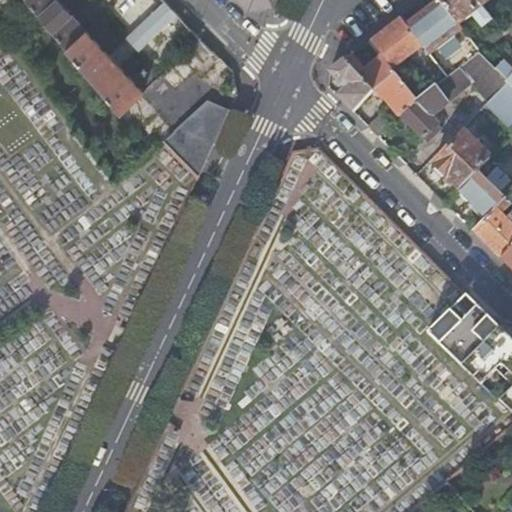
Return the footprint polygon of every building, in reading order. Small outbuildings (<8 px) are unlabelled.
[(26,0),(49,26),(53,31),(154,151),(163,143),(198,178),(229,111),(208,101),(173,133),(140,95),(143,93),(122,69),(58,0),(57,0),(26,0)] [(274,6),(276,0),(240,0),(240,1),(250,11),(274,6)] [(482,9),(493,0),(437,0),(439,2),(458,27),(472,17),(483,30),(492,22),(482,9)] [(461,31),(458,27),(439,2),(423,14),(408,26),(423,48),(429,56),(461,31)] [(408,26),(401,18),(371,43),(381,58),(391,73),(409,59),(423,48),(408,26)] [(53,31),(49,26),(43,31),(47,35),(53,31)] [(423,48),(409,59),(416,67),(429,56),(423,48)] [(473,86),(488,105),(509,84),(496,71),(479,54),(446,80),(415,105),(401,119),(414,132),(428,146),(443,131),(430,118),(448,104),(449,106),(473,86)] [(375,89),(392,74),(391,73),(381,58),(365,72),(359,64),(353,57),(346,62),(372,93),(375,89)] [(339,99),(354,115),(372,93),(346,62),(330,75),(339,85),(345,92),(339,99)] [(509,84),(511,86),(511,70),(504,63),(496,71),(509,84)] [(369,129),(380,140),(401,119),(415,105),(392,74),(375,89),(383,98),(391,108),(369,129)] [(511,86),(509,84),(488,105),(511,128),(511,86)] [(479,173),(491,161),(465,136),(435,166),(447,178),(461,191),(479,173)] [(491,163),(498,169),(511,182),(511,152),(506,147),(491,163)] [(119,178),(133,167),(123,155),(110,166),(119,178)] [(511,184),(511,182),(498,169),(488,180),(503,195),(511,184)] [(489,220),(508,201),(479,173),(461,191),(458,195),(471,208),(474,206),(489,220)] [(488,247),(503,262),(511,252),(511,225),(507,221),(503,216),(511,207),(511,205),(508,201),(489,220),(486,223),(475,234),(488,247)] [(486,223),(489,220),(474,206),(471,208),(476,212),(486,223)] [(511,252),(503,262),(511,270),(511,252)] [(485,317),(466,297),(428,334),(463,367),(499,331),(485,317)] [(511,343),(499,331),(463,367),(482,386),(496,372),(508,384),(495,398),(511,414),(511,343)]
